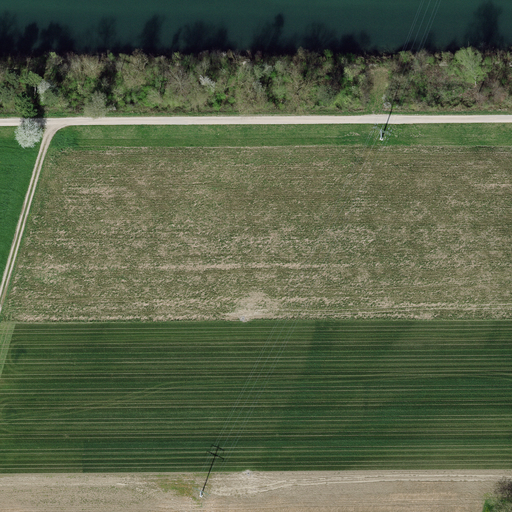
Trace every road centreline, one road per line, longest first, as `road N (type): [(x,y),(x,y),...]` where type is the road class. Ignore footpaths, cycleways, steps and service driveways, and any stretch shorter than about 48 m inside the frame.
road 1 (track): [(511,120),(0,122)]
road 2 (track): [(50,122),(0,307)]
